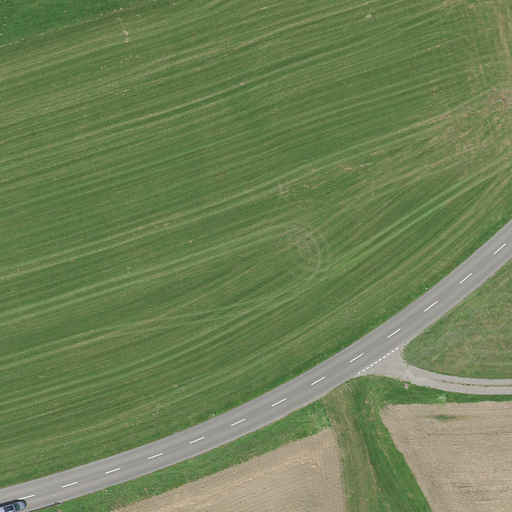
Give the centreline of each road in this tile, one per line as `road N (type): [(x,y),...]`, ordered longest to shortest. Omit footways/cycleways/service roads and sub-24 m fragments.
road 1 (tertiary): [(511,235),(369,356),(280,404),(161,457),(0,504)]
road 2 (track): [(369,356),(417,376),(511,387)]
